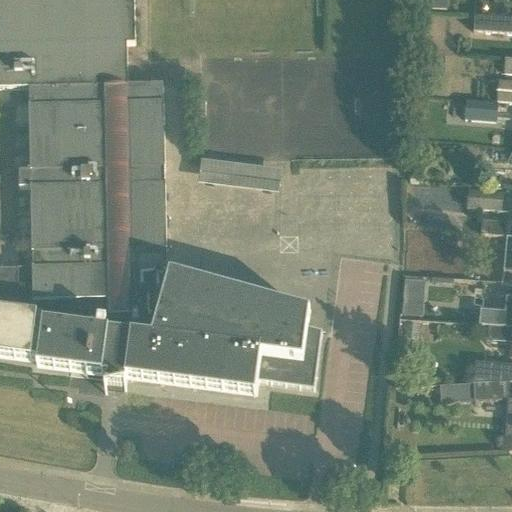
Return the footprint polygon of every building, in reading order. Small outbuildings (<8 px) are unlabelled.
[(134,0),(0,0),(0,91),(30,91),(31,174),(19,174),(20,191),(31,191),(33,270),(19,270),(18,270),(0,270),(0,357),(39,363),(38,368),(108,377),(106,390),(126,393),(128,380),(257,397),(258,384),(314,391),(322,336),(307,331),(310,317),(167,279),(163,88),(128,88),(127,47),(135,47),(134,0)] [(431,0),(431,11),(447,13),(447,0),(431,0)] [(511,20),(475,18),(474,34),(511,35),(511,20)] [(511,105),(511,82),(501,81),(498,103),(511,105)] [(496,124),(498,105),(467,102),(465,122),(496,124)] [(511,151),(511,135),(490,133),(489,149),(511,151)] [(511,166),(511,165),(511,151),(489,149),(487,163),(511,166)] [(201,161),(198,182),(276,190),(279,169),(201,161)] [(500,214),(502,196),(469,193),(467,211),(500,214)] [(482,237),(506,239),(508,224),(483,222),(482,237)] [(506,239),(482,237),(480,252),(505,254),(506,239)] [(424,300),(402,298),(401,316),(422,318),(424,300)] [(419,325),(405,323),(404,339),(417,340),(419,325)] [(474,386),(511,384),(511,367),(476,365),(474,386)] [(474,386),(440,388),(441,405),(474,403),(474,386)] [(511,401),(509,401),(508,419),(511,419),(511,438),(506,438),(503,438),(501,453),(511,452),(511,401)]
